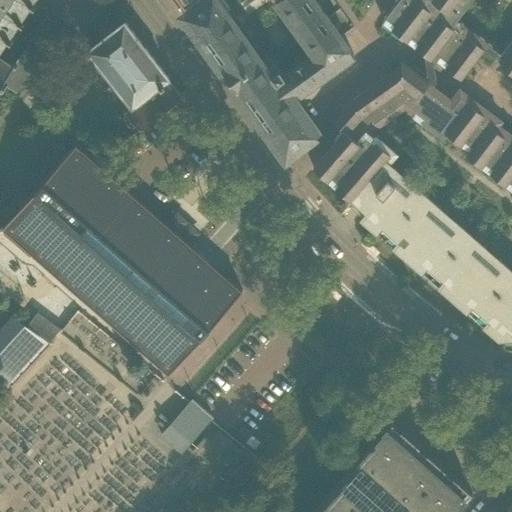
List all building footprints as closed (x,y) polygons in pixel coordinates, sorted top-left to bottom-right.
[(0,0),(0,96),(9,84),(17,90),(43,53),(45,54),(64,28),(47,17),(17,62),(15,61),(14,63),(10,60),(12,57),(14,58),(15,56),(4,48),(36,0),(0,0)] [(172,0),(178,8),(179,10),(184,6),(184,7),(193,0),(172,0)] [(217,0),(199,0),(181,13),(286,158),(305,143),(319,132),(301,106),(293,96),(353,54),(314,0),(274,0),(311,50),(290,65),(282,71),(275,60),(270,63),(233,12),(227,3),(224,0),(219,0),(218,1),(217,0)] [(396,0),(382,19),(429,54),(453,24),(452,24),(451,23),(468,0),(396,0)] [(109,33),(88,49),(132,106),(168,78),(169,78),(125,20),(109,33)] [(460,30),(437,60),(460,78),(484,48),(460,30)] [(511,49),(500,65),(511,74),(511,49)] [(337,138),(313,167),(327,179),(332,174),(340,181),(335,187),(399,242),(394,247),(421,270),(425,265),(444,281),(439,286),(466,310),(470,304),(489,321),(484,326),(498,338),(507,329),(511,333),(511,278),(500,268),(496,272),(473,251),(476,247),(455,228),(451,232),(428,212),(431,208),(410,189),(406,193),(377,168),(390,153),(376,140),(374,143),(367,137),(374,128),(404,107),(413,114),(412,115),(412,116),(417,111),(425,117),(421,122),(442,139),(446,134),(460,144),(464,139),(473,146),(466,155),(481,167),(485,161),(494,168),(490,173),(505,185),(509,179),(511,181),(511,142),(490,126),(493,121),(460,96),(452,107),(425,87),(429,82),(409,67),(401,60),(394,69),(349,101),(336,116),(345,125),(335,137),(337,138)] [(132,106),(125,111),(127,114),(139,128),(140,129),(152,119),(148,114),(163,102),(167,108),(181,97),(182,96),(168,78),(132,106)] [(76,143),(2,227),(168,374),(242,290),(241,288),(185,239),(99,164),(76,143)] [(26,326),(48,343),(61,329),(37,311),(26,326)] [(0,388),(4,392),(48,343),(26,326),(12,316),(0,329),(0,388)] [(453,511),(472,492),(453,475),(452,476),(445,469),(445,468),(427,452),(426,453),(419,446),(419,445),(392,421),(357,460),(360,464),(342,485),(342,484),(317,511),(453,511)]
